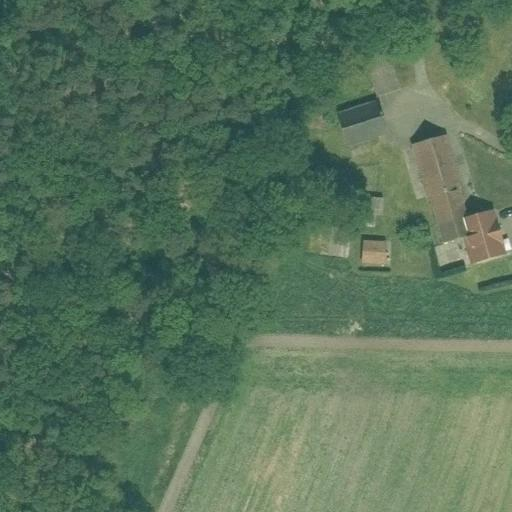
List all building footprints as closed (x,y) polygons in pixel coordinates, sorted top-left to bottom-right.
[(400,92),(390,63),(367,71),(376,100),(400,92)] [(335,115),(346,144),(382,131),(371,101),(335,115)] [(444,137),(409,145),(432,249),(467,241),(461,214),(444,137)] [(381,199),(357,198),(356,226),(370,227),(371,216),(381,216),(381,199)] [(489,207),(461,214),(471,258),(499,251),(489,207)] [(383,264),(384,241),(362,240),(362,264),(383,264)]
